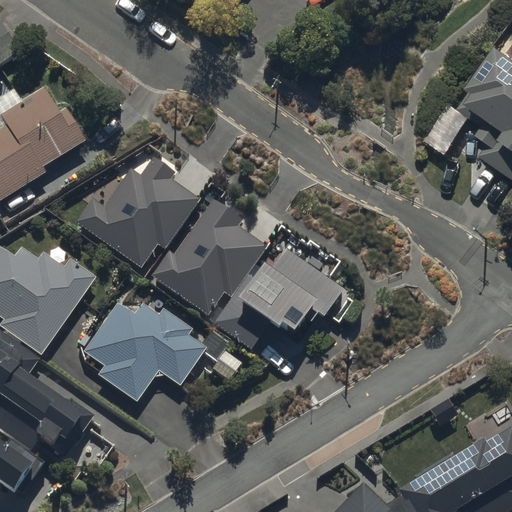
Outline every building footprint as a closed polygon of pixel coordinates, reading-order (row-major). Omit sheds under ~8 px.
[(211,0),(236,17),(247,0),(211,0)] [(0,71),(22,58),(2,23),(0,24),(0,71)] [(472,152),(511,179),(511,62),(503,57),(461,118),(484,134),(472,152)] [(67,116),(60,120),(46,97),(2,123),(9,135),(0,140),(0,210),(48,182),(44,175),(80,154),(87,150),(67,116)] [(79,228),(90,237),(142,274),(159,251),(166,256),(201,208),(172,187),(178,179),(156,164),(150,172),(142,183),(133,177),(106,214),(95,206),(79,228)] [(263,250),(241,234),(245,228),(215,207),(211,212),(175,261),(171,258),(155,281),(159,284),(211,321),(226,300),(232,305),(269,254),(263,249),(263,250)] [(279,249),(254,284),(251,282),(216,330),(254,358),(276,328),(308,351),(346,297),(279,249)] [(0,322),(6,327),(1,333),(17,344),(42,362),(98,285),(73,266),(67,275),(51,264),(45,259),(40,266),(24,255),(16,265),(0,253),(0,322)] [(209,357),(190,344),(194,338),(164,317),(160,323),(145,312),(136,324),(119,312),(85,359),(102,371),(97,379),(139,409),(161,378),(182,394),(209,357)] [(0,357),(0,428),(35,455),(42,446),(64,463),(92,427),(69,410),(0,357)] [(511,511),(511,441),(489,455),(483,446),(415,485),(420,495),(402,506),(390,511),(377,511),(363,500),(353,511),(511,511)] [(0,491),(21,506),(40,478),(46,469),(13,446),(7,455),(0,450),(0,491)]
